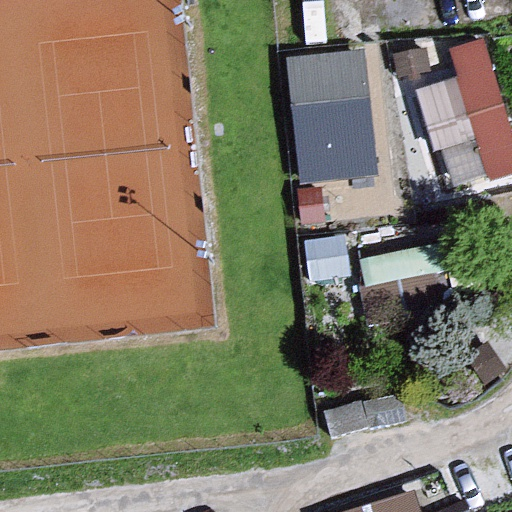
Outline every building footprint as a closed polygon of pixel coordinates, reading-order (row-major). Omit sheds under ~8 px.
[(511,182),(511,126),(487,44),(453,54),(462,83),(421,96),(449,191),(490,179),(492,188),(511,182)] [(428,54),(397,59),(401,80),(431,76),(428,54)] [(377,181),(363,58),(294,66),(308,188),(377,181)] [(368,191),(343,194),(346,222),(372,219),(368,191)] [(323,195),(305,197),(307,226),(325,224),(323,195)] [(345,242),(309,248),(315,286),(351,280),(345,242)] [(454,245),(361,264),(375,331),(453,315),(446,280),(459,271),(454,245)] [(479,276),(455,283),(461,306),(486,299),(479,276)] [(489,347),(471,361),(490,386),(508,372),(489,347)] [(401,400),(369,408),(373,422),(404,415),(401,400)] [(362,408),(334,417),(340,435),(368,426),(362,408)] [(420,511),(417,500),(376,511),(420,511)]
